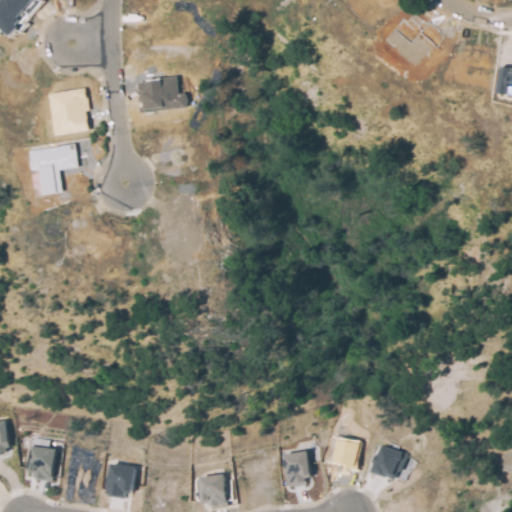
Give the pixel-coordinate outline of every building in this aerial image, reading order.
[(37,0),(39,1),(26,17),(24,15),(20,21),(24,24),(20,30),(17,27),(11,34),(0,25),(0,3),(2,0),(37,0)] [(510,72),(511,72),(511,93),(497,92),(501,66),(511,67),(510,72)] [(174,84),(176,94),(183,94),(185,98),(185,100),(186,102),(184,106),(177,107),(173,107),(145,111),(141,111),(139,97),(144,97),(143,92),(139,92),(139,90),(138,90),(137,83),(161,80),(160,79),(173,77),(174,79),(174,80),(175,81),(175,82),(175,83),(175,84),(174,84)] [(49,93),(54,135),(89,131),(85,89),(49,93)] [(61,190),(36,194),(29,151),(73,144),(77,166),(58,169),(61,190)] [(0,421),(6,420),(11,447),(0,448),(0,421)] [(357,467),(359,442),(337,439),(334,465),(357,467)] [(406,452),(401,471),(398,470),(396,478),(388,476),(387,477),(372,473),(379,445),(406,452)] [(56,449),(53,478),(46,477),(46,479),(35,478),(36,473),(30,472),(32,446),(56,449)] [(307,483),(289,486),(284,455),(308,451),(312,477),(306,478),(307,483)] [(136,467),(132,494),(124,493),(123,497),(107,496),(111,464),(136,467)] [(228,506),(210,508),(209,502),(203,503),(200,478),(224,474),(228,506)]
